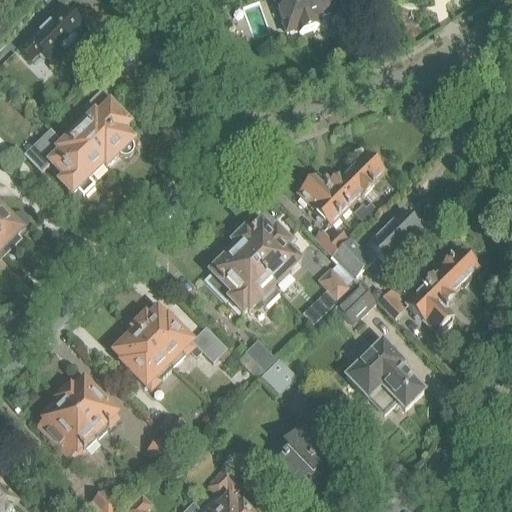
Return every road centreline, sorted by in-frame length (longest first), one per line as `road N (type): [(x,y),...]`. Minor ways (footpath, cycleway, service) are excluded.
road 1 (residential): [(0,375),(241,139)]
road 2 (residential): [(241,139),(419,76)]
road 3 (residential): [(241,139),(142,0)]
road 4 (residential): [(511,168),(419,76)]
road 5 (residential): [(457,460),(511,348)]
